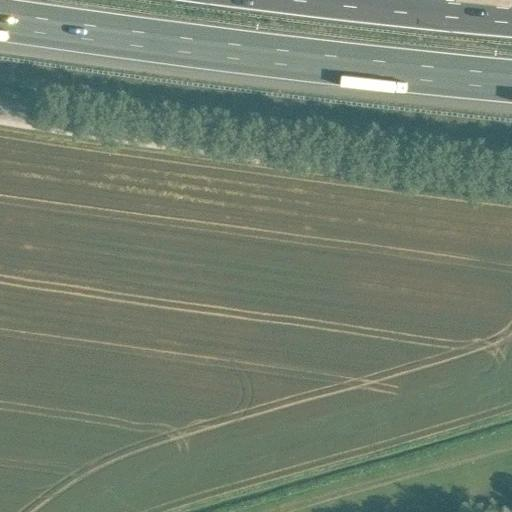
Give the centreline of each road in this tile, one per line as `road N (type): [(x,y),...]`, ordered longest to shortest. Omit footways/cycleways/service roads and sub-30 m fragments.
road 1 (unclassified): [(511,183),(0,109)]
road 2 (motorway): [(0,20),(511,81)]
road 3 (motorway): [(511,15),(357,0)]
